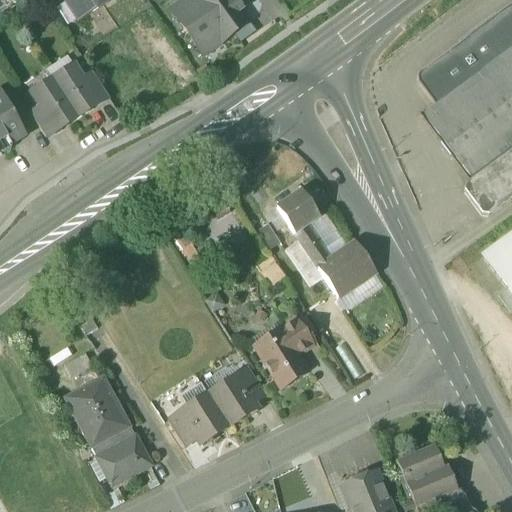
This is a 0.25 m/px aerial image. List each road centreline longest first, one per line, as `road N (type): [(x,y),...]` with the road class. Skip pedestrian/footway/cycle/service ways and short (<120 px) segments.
road 1 (tertiary): [(0,273),(303,70)]
road 2 (tertiary): [(303,70),(453,365)]
road 3 (residential): [(453,365),(167,511)]
road 4 (tertiary): [(453,365),(511,477)]
